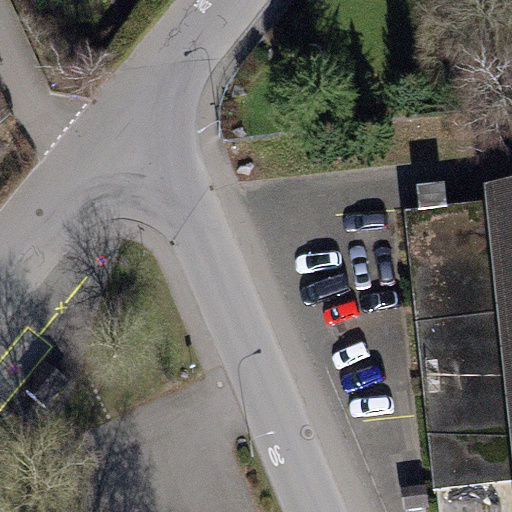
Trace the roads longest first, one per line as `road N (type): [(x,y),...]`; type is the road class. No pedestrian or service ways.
road 1 (residential): [(133,111),(188,200),(320,511)]
road 2 (residential): [(133,111),(0,273)]
road 3 (residential): [(222,0),(133,111)]
